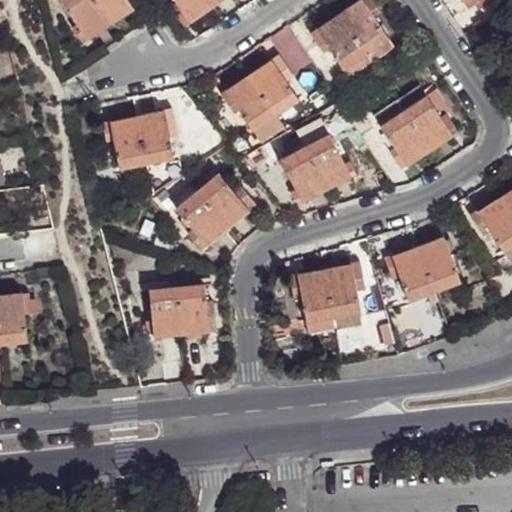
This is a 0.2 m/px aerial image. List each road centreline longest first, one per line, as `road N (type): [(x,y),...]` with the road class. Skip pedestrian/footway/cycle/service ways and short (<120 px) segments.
road 1 (residential): [(254,402),(242,287),(267,251),(422,201),(496,149),(494,112),(414,0)]
road 2 (secondary): [(511,362),(414,386),(254,402)]
road 3 (secondary): [(0,469),(259,447)]
road 4 (secondary): [(254,402),(0,426)]
road 5 (secondary): [(259,447),(511,422)]
road 6 (residential): [(60,87),(209,54),(286,0)]
